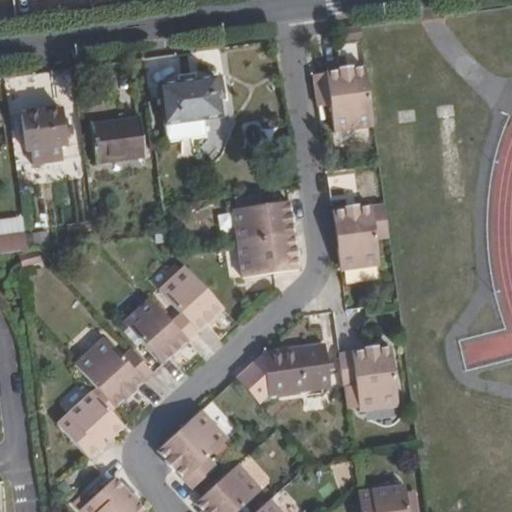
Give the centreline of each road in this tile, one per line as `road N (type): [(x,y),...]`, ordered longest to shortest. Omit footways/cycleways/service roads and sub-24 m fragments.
road 1 (residential): [(287,8),(317,264),(310,280),(142,442),(143,466),(172,511)]
road 2 (residential): [(0,47),(287,8)]
road 3 (residential): [(28,511),(0,330)]
